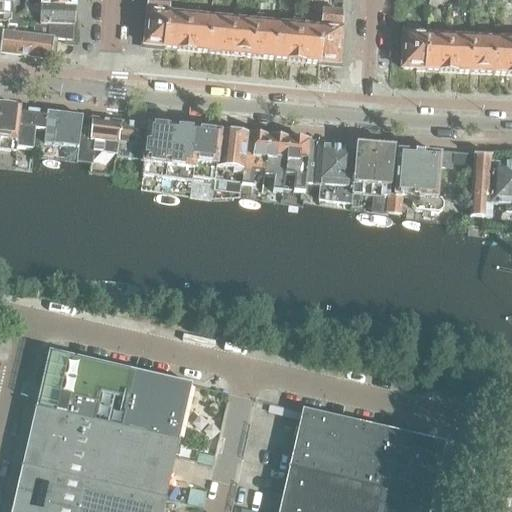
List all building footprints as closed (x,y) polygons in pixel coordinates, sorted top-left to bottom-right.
[(0,0),(0,16),(3,16),(13,17),(13,7),(13,0),(0,0)] [(76,10),(76,0),(24,0),(24,8),(76,10)] [(169,1),(149,0),(148,14),(149,14),(145,47),(165,49),(164,51),(319,66),(319,65),(339,66),(342,32),(341,32),(343,15),(323,13),(322,28),(319,27),(319,29),(168,14),(169,1)] [(421,14),(421,3),(413,3),(412,14),(421,14)] [(429,15),(429,4),(421,3),(421,14),(429,15)] [(437,15),(437,4),(429,4),(429,15),(437,15)] [(445,16),(446,5),(437,4),(437,15),(445,16)] [(465,16),(465,5),(457,5),(456,16),(465,16)] [(473,17),(473,6),(465,5),(465,16),(473,17)] [(488,17),(488,7),(480,6),(479,17),(488,17)] [(496,18),(496,7),(488,7),(488,17),(496,18)] [(504,18),(504,7),(496,7),(496,18),(504,18)] [(75,29),(76,10),(24,8),(24,16),(39,17),(39,26),(75,29)] [(0,33),(3,34),(8,35),(9,27),(11,27),(13,17),(3,16),(2,23),(0,22),(0,33)] [(20,17),(13,17),(11,27),(18,27),(20,17)] [(75,29),(39,26),(34,26),(33,37),(55,41),(74,44),(75,29)] [(8,35),(3,34),(0,54),(50,61),(55,41),(33,37),(8,35)] [(425,73),(427,38),(404,37),(402,71),(416,71),(416,73),(425,73)] [(450,39),(427,38),(425,73),(448,75),(450,39)] [(450,39),(448,75),(471,76),(473,40),(450,39)] [(473,40),(471,76),(493,77),(495,41),(473,40)] [(511,41),(495,41),(493,77),(511,77),(511,41)] [(0,152),(14,154),(19,112),(0,109),(0,152)] [(16,146),(16,151),(24,152),(26,135),(34,136),(35,132),(44,133),(46,115),(46,114),(19,112),(16,146)] [(78,150),(82,120),(56,117),(56,116),(46,115),(44,133),(35,132),(34,136),(33,146),(43,147),(67,149),(78,150)] [(82,120),(78,150),(77,163),(92,166),(93,159),(96,159),(98,143),(104,144),(103,155),(116,158),(120,125),(82,120)] [(120,125),(116,158),(116,159),(142,162),(142,166),(144,166),(148,128),(120,125)] [(216,171),(220,135),(195,133),(195,132),(148,128),(144,166),(143,177),(193,184),(194,180),(215,183),(216,171)] [(220,135),(216,171),(232,173),(232,177),(242,178),(247,138),(220,135)] [(247,138),(242,178),(241,188),(251,189),(253,174),(264,175),(268,140),(247,138)] [(268,140),(264,175),(264,179),(274,180),(273,193),(282,194),(284,178),(287,142),(268,140)] [(309,144),(287,142),(284,178),(295,179),(293,194),(297,194),(304,195),(305,195),(306,187),(309,144)] [(309,144),(306,187),(319,188),(317,205),(350,208),(351,197),(357,148),(309,144)] [(357,148),(351,197),(358,198),(371,199),(375,150),(357,148)] [(394,151),(375,150),(371,199),(387,201),(390,201),(390,191),(394,151)] [(390,201),(387,201),(386,216),(401,218),(402,201),(410,202),(410,208),(415,213),(439,215),(443,212),(443,206),(436,201),(440,158),(398,155),(394,191),(390,191),(390,201)] [(490,166),(491,166),(492,159),(473,158),(469,219),(484,220),(486,199),(489,199),(490,166)] [(486,199),(484,220),(491,220),(492,206),(506,207),(505,214),(511,213),(511,167),(491,166),(490,166),(489,199),(486,199)] [(241,188),(241,195),(250,196),(251,189),(241,188)] [(386,216),(387,201),(371,199),(371,214),(386,216)] [(21,469),(20,470),(165,503),(192,387),(183,385),(48,354),(35,411),(34,411),(33,413),(35,413),(22,469),(21,469)] [(289,470),(433,504),(433,503),(432,503),(445,446),(302,413),(289,470)] [(162,511),(165,503),(20,470),(20,471),(22,471),(12,511),(162,511)] [(433,504),(289,470),(279,511),(429,511),(432,505),(433,505),(433,504)]
